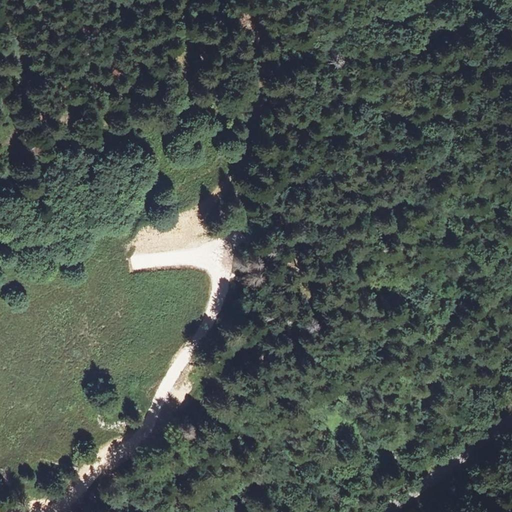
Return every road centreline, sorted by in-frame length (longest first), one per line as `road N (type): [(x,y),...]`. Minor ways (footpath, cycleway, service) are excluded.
road 1 (track): [(23,511),(56,499),(144,427),(220,289),(207,261),(136,262),(182,110),(192,0)]
road 2 (tertiary): [(511,399),(351,511)]
